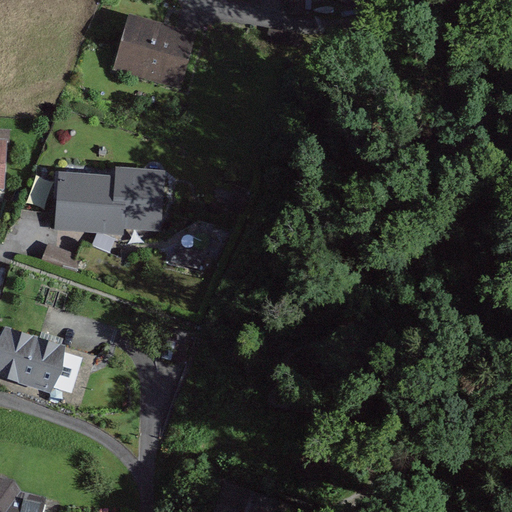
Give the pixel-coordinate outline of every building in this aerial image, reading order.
[(196,28),(129,10),(112,70),(179,88),(196,28)] [(124,233),(127,186),(146,188),(152,176),(157,177),(159,162),(119,157),(118,172),(57,169),(54,229),(124,233)] [(83,255),(48,242),(40,263),(75,276),(83,255)] [(83,355),(64,349),(66,340),(6,320),(0,329),(0,372),(50,389),(52,384),(72,390),(83,355)] [(183,365),(190,336),(168,331),(161,360),(183,365)] [(0,511),(40,511),(45,494),(10,486),(12,476),(0,473),(0,511)] [(283,511),(287,499),(223,478),(211,511),(283,511)]
